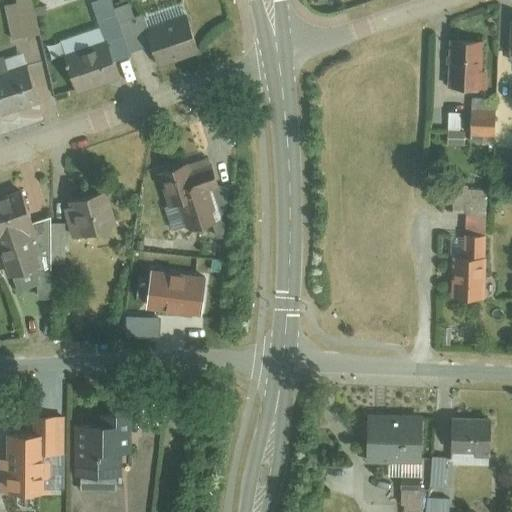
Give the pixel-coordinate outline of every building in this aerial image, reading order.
[(14,0),(16,8),(5,10),(14,44),(41,37),(31,0),(14,0)] [(111,46),(115,60),(129,55),(124,40),(116,15),(112,3),(91,9),(98,31),(81,36),(86,54),(111,46)] [(129,11),(116,15),(124,40),(145,33),(158,72),(199,59),(182,7),(142,20),(143,23),(135,26),(129,11)] [(471,98),(494,98),(494,70),(481,70),(481,44),(452,43),(451,89),(471,89),(471,98)] [(64,61),(75,95),(122,81),(115,60),(111,46),(86,54),(64,61)] [(0,63),(0,115),(37,104),(27,70),(8,75),(4,63),(0,63)] [(471,113),(471,135),(495,135),(495,114),(471,113)] [(447,115),(447,133),(459,133),(460,115),(447,115)] [(211,225),(203,197),(216,193),(210,173),(183,181),(180,170),(156,177),(165,209),(178,205),(186,233),(211,225)] [(450,188),(450,212),(486,213),(487,190),(450,188)] [(99,192),(64,201),(75,241),(109,232),(99,192)] [(37,272),(26,235),(34,233),(24,196),(0,202),(0,251),(8,280),(37,272)] [(43,268),(65,268),(64,228),(42,228),(43,268)] [(450,260),(450,299),(483,299),(484,260),(450,260)] [(206,277),(152,270),(147,307),(201,314),(206,277)] [(419,480),(420,464),(428,464),(428,419),(364,418),(364,463),(388,464),(387,479),(419,480)] [(495,425),(448,424),(448,459),(495,460),(495,425)] [(117,427),(75,427),(75,481),(117,481),(117,427)] [(428,511),(450,511),(450,468),(428,468),(428,511)] [(406,488),(405,511),(422,511),(423,489),(406,488)]
